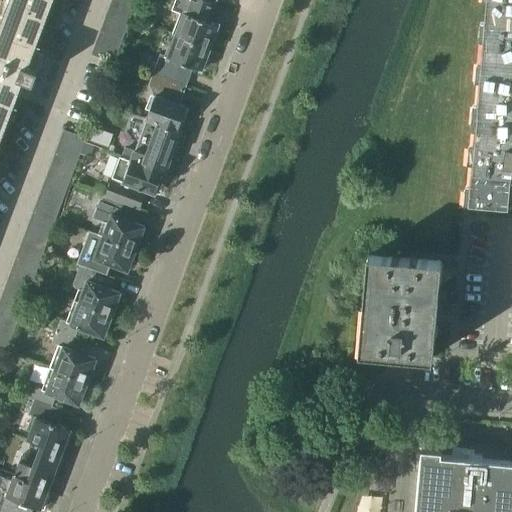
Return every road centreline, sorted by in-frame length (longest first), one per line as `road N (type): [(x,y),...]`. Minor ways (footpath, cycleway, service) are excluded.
road 1 (residential): [(87,511),(270,0)]
road 2 (residential): [(372,389),(511,401)]
